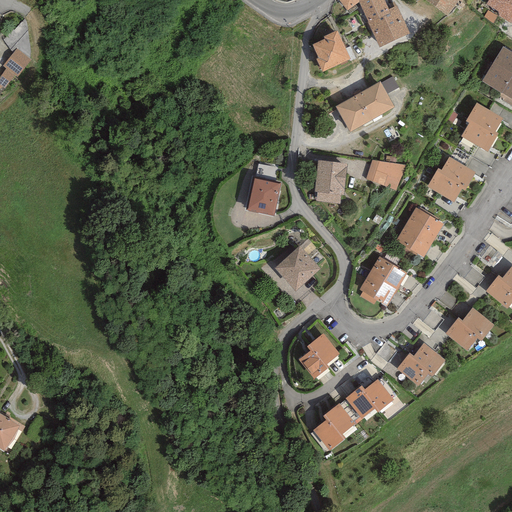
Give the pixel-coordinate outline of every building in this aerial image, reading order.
[(367,12),(386,55),(413,42),(401,16),(397,18),(389,0),(355,0),(347,7),(355,17),(367,12)] [(434,0),(428,11),(451,25),(466,0),(434,0)] [(494,20),(508,27),(511,18),(511,0),(489,0),(486,7),(497,13),(494,20)] [(319,53),(312,57),(322,75),(352,59),(336,31),(314,43),(319,53)] [(500,94),(497,102),(511,109),(511,53),(503,49),(485,86),(500,94)] [(15,74),(5,87),(14,94),(35,67),(22,57),(11,71),(15,74)] [(381,83),(336,107),(349,130),(393,105),(381,83)] [(474,122),(463,139),(484,152),(496,132),(491,129),(498,115),(476,104),(469,119),(474,122)] [(375,159),(367,181),(398,191),(406,169),(375,159)] [(437,168),(427,192),(454,203),(461,188),(468,191),(476,172),(448,160),(444,171),(437,168)] [(320,161),(314,200),(341,204),(346,165),(320,161)] [(256,178),(247,211),(273,217),(282,184),(256,178)] [(417,210),(399,242),(424,257),(442,225),(417,210)] [(300,249),(275,273),(295,294),(320,270),(300,249)] [(379,259),(361,293),(389,308),(407,274),(379,259)] [(500,274),(486,297),(510,313),(511,309),(511,268),(506,278),(500,274)] [(461,316),(445,339),(468,354),(476,342),(481,345),(494,326),(473,312),(468,320),(461,316)] [(323,355),(308,368),(322,384),(338,371),(334,367),(343,359),(328,342),(318,350),(323,355)] [(411,350),(396,376),(418,388),(427,372),(434,376),(444,358),(423,346),(418,354),(411,350)] [(377,379),(347,403),(363,424),(394,399),(377,379)] [(341,405),(309,434),(327,453),(358,424),(341,405)] [(3,413),(0,417),(0,450),(10,456),(27,426),(3,413)]
